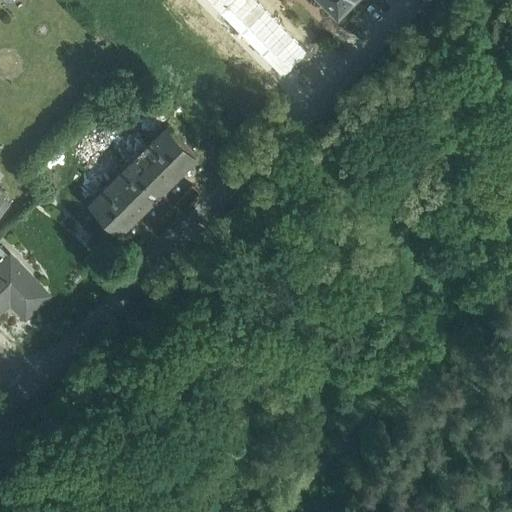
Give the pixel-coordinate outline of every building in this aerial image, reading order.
[(324,0),(336,12),(347,0),(324,0)] [(166,125),(138,153),(166,182),(195,154),(166,125)] [(138,153),(89,202),(118,231),(166,182),(138,153)] [(10,256),(0,245),(0,256),(4,261),(10,256)] [(47,293),(10,255),(10,256),(4,261),(0,265),(0,307),(13,295),(28,311),(47,293)]
